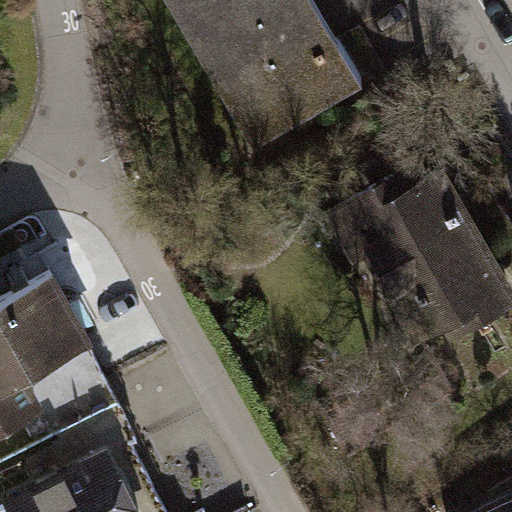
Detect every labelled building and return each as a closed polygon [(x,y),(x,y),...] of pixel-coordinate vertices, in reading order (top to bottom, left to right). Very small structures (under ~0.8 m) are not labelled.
[(191,0),(269,131),(363,75),(318,0),(191,0)] [(412,162),(333,206),(357,248),(371,240),(422,331),(452,314),(458,325),(511,295),(511,290),(443,168),(422,180),(412,162)] [(42,273),(0,295),(0,430),(42,408),(25,375),(80,345),(42,273)] [(128,511),(98,450),(0,497),(0,511),(128,511)] [(511,511),(511,496),(482,511),(511,511)]
